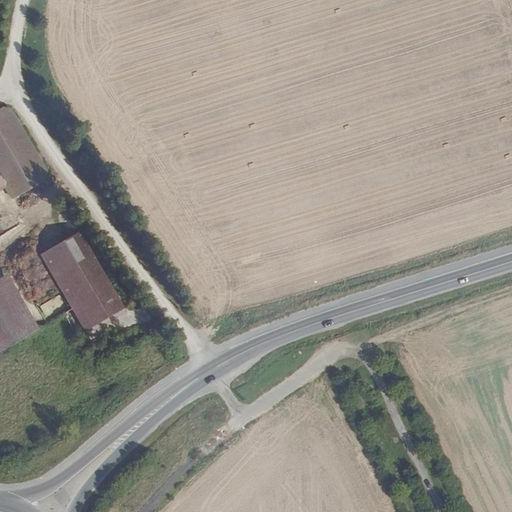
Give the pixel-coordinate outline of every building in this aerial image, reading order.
[(0,198),(14,190),(20,200),(56,181),(6,104),(0,108),(0,198)] [(74,312),(86,335),(126,313),(85,237),(44,258),(74,312)] [(0,282),(0,319),(24,306),(8,278),(0,282)] [(45,316),(52,313),(48,303),(41,306),(45,316)] [(0,351),(2,355),(40,333),(24,306),(0,319),(0,351)]
